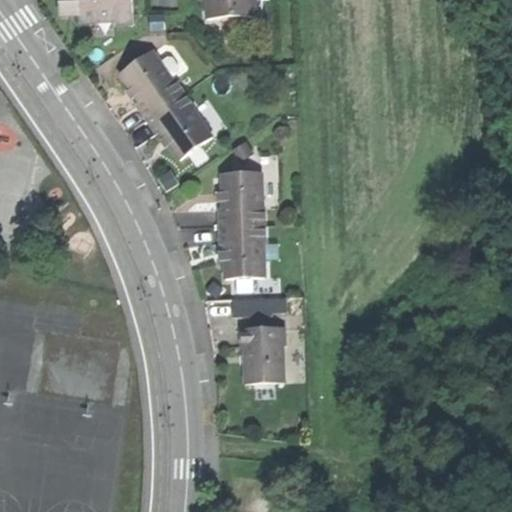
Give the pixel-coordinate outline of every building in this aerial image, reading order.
[(114,31),(133,30),(131,0),(61,0),(62,22),(79,22),(79,30),(89,29),(114,28),(114,31)] [(206,0),(207,27),(255,25),(254,0),(206,0)] [(136,112),(145,125),(182,100),(172,86),(170,88),(150,59),(117,82),(128,98),(138,111),(136,112)] [(178,168),(211,146),(190,116),(192,115),(182,100),(145,125),(155,140),(157,138),(168,154),(178,168)] [(224,217),(225,234),(263,233),(263,216),(260,216),(260,182),(226,182),(226,199),(227,217),(224,217)] [(229,287),(262,286),(261,252),(263,252),(263,233),(225,234),(225,252),(228,252),(228,265),(229,287)] [(235,318),(268,316),(267,301),(235,302),(235,318)] [(245,386),(285,386),(285,347),(286,347),(286,330),(243,331),(243,348),(245,348),(245,357),(245,386)]
